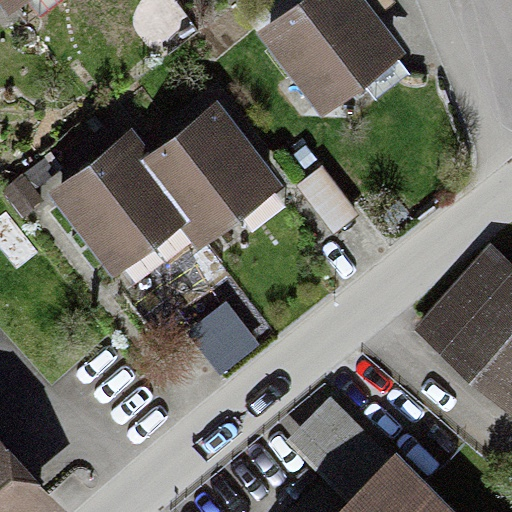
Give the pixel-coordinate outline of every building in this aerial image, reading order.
[(367,0),(290,0),(256,27),(320,106),(401,41),(367,0)] [(142,145),(188,211),(201,230),(277,178),(218,93),(142,145)] [(188,211),(142,145),(127,123),(46,180),(107,267),(188,211)] [(511,259),(491,243),(420,331),(511,404),(511,259)] [(445,511),(328,396),(287,437),(336,485),(309,511),(445,511)] [(0,511),(42,511),(54,502),(0,441),(0,511)]
